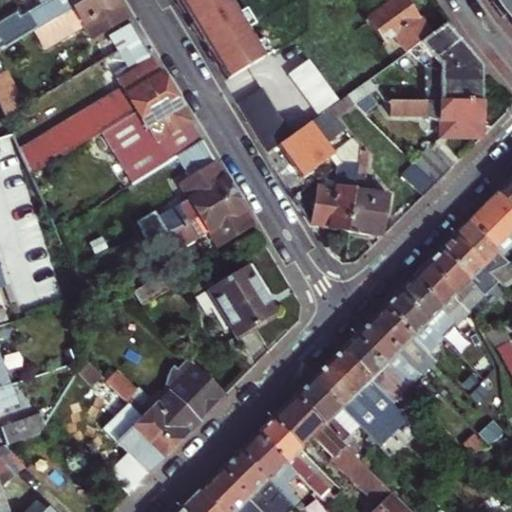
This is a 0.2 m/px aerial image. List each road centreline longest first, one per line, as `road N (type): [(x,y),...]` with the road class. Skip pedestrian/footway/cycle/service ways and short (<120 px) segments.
road 1 (residential): [(335,315),(143,0)]
road 2 (residential): [(144,511),(335,315)]
road 3 (residential): [(335,315),(511,141)]
